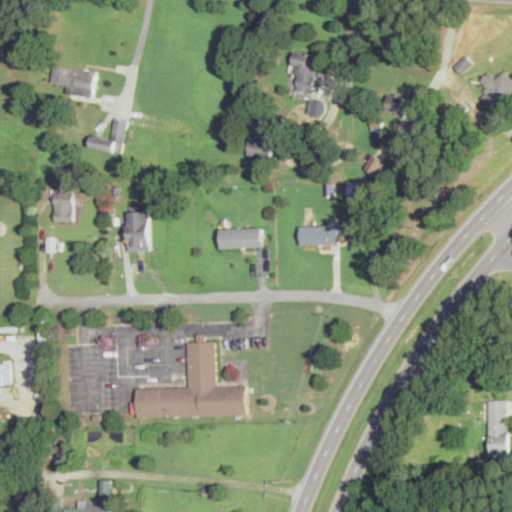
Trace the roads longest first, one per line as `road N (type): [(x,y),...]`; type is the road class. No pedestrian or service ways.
road 1 (residential): [(406,312),(369,301),(296,299),(31,306)]
road 2 (trunk): [(488,212),(429,281),(365,377),(301,511)]
road 3 (trunk): [(339,511),(425,346),(511,238)]
